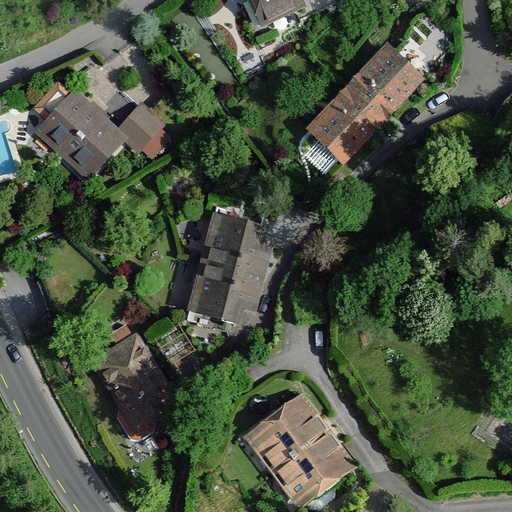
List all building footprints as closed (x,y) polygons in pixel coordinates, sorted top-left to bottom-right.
[(304,0),(247,0),(261,28),(307,6),(304,0)] [(383,37),(313,118),(359,157),(429,75),(383,37)] [(121,129),(76,89),(37,132),(90,180),(129,138),(143,151),(165,128),(142,106),(121,129)] [(265,228),(213,215),(188,312),(237,325),(241,309),(258,314),(276,248),(260,244),(265,228)] [(142,331),(90,360),(132,435),(184,405),(142,331)] [(300,393),(238,438),(292,511),(354,466),(300,393)]
